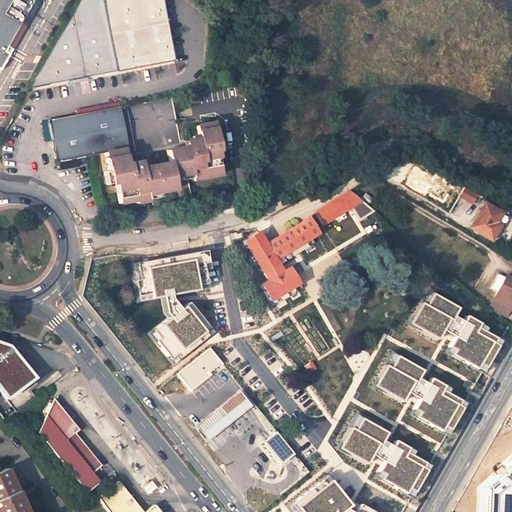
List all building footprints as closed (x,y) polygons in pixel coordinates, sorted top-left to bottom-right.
[(22,25),(35,2),(32,0),(0,0),(0,66),(1,66),(7,56),(5,53),(11,43),(15,43),(23,28),(22,25)] [(116,71),(103,0),(79,0),(65,24),(48,53),(36,75),(28,87),(116,71)] [(103,0),(116,71),(174,61),(163,0),(103,0)] [(243,94),(241,85),(233,86),(235,95),(243,94)] [(218,150),(213,121),(194,125),(197,138),(184,140),(185,148),(181,149),(171,97),(127,105),(136,151),(134,151),(137,161),(126,163),(123,148),(127,148),(118,107),(47,120),(54,162),(104,152),(110,183),(115,182),(119,203),(135,200),(135,203),(146,201),(145,195),(175,189),(172,178),(190,174),(191,177),(202,175),(202,178),(219,175),(216,157),(214,157),(212,151),(218,150)] [(464,188),(459,197),(471,203),(476,194),(464,188)] [(314,213),(323,225),(350,208),(361,201),(353,194),(349,191),(314,213)] [(350,208),(358,221),(373,211),(361,201),(350,208)] [(500,213),(483,202),(469,228),(490,240),(498,225),(495,223),(500,213)] [(274,260),(317,233),(307,217),(265,244),(257,231),(243,240),(266,280),(261,282),(271,299),(296,284),(286,267),(281,270),(274,260)] [(84,284),(98,289),(106,269),(91,264),(84,284)] [(511,304),(511,278),(505,275),(488,308),(505,317),(511,304)] [(429,290),(410,324),(441,341),(446,332),(456,337),(446,353),(485,376),(506,341),(488,330),(489,328),(469,316),(466,321),(458,316),(462,308),(429,290)] [(0,344),(0,393),(5,400),(33,379),(9,347),(0,344)] [(220,363),(208,348),(176,374),(189,390),(201,380),(201,378),(220,363)] [(227,357),(249,388),(261,379),(240,348),(227,357)] [(386,365),(375,387),(406,403),(411,394),(420,399),(411,415),(451,436),(469,403),(450,393),(453,388),(435,379),(432,384),(423,379),(427,371),(399,355),(392,368),(386,365)] [(81,389),(68,400),(146,497),(159,486),(81,389)] [(250,407),(238,391),(194,426),(207,442),(250,407)] [(100,465),(74,433),(77,430),(52,400),(41,422),(37,432),(81,489),(87,490),(98,481),(91,472),(100,465)] [(391,432),(359,414),(339,449),(370,467),(376,456),(386,461),(377,478),(415,499),(434,465),(415,455),(417,451),(397,440),(394,445),(387,440),(391,432)] [(292,454),(275,432),(269,437),(263,442),(280,463),(286,459),(292,454)] [(511,511),(511,462),(485,488),(483,511),(511,511)] [(0,511),(20,511),(16,502),(15,502),(12,496),(16,494),(5,469),(0,471),(0,511)] [(357,506),(330,472),(286,507),(290,511),(374,511),(363,505),(358,511),(357,511),(352,509),(357,506)] [(157,511),(153,506),(144,511),(141,511),(117,482),(97,498),(106,511),(157,511)]
